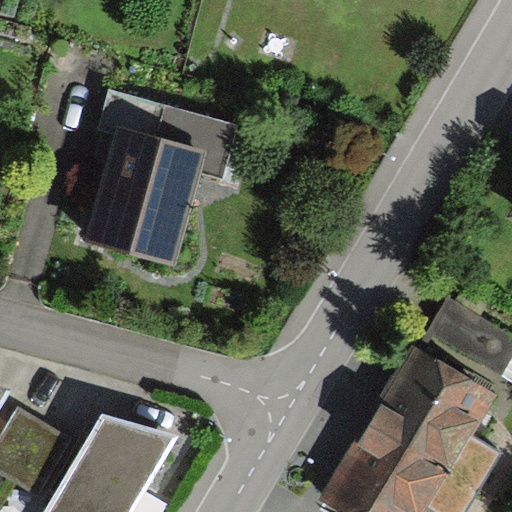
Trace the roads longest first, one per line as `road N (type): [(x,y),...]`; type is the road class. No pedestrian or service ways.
road 1 (residential): [(290,398),(511,34)]
road 2 (residential): [(290,398),(0,310)]
road 3 (residential): [(223,511),(290,398)]
